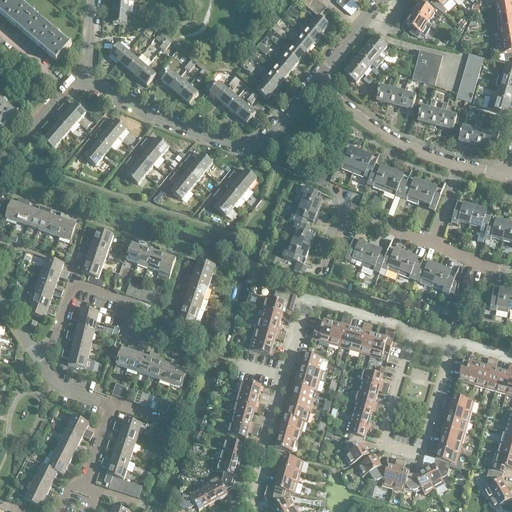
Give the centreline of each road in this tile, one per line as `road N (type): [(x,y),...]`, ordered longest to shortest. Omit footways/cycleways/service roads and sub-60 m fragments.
road 1 (residential): [(83,79),(160,119),(242,146),(259,143),(318,81)]
road 2 (residential): [(452,343),(426,439),(419,450),(393,449),(384,428),(413,332)]
road 3 (residential): [(249,505),(315,301)]
road 4 (residential): [(318,81),(403,147),(457,167)]
road 5 (residential): [(318,272),(348,212),(435,250)]
road 6 (residential): [(132,304),(74,283),(61,327),(36,354)]
